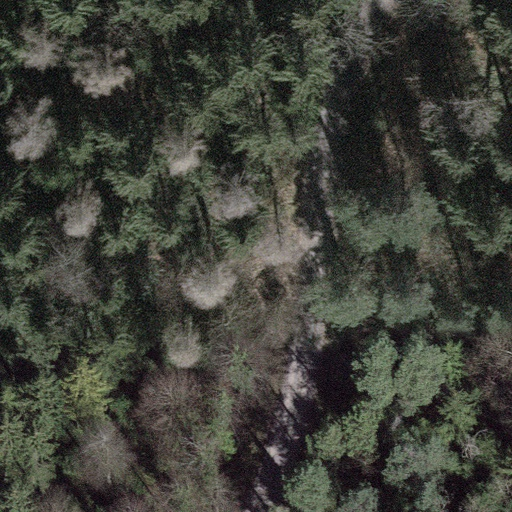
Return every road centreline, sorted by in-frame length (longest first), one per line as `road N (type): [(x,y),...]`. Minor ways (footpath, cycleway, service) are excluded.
road 1 (track): [(252,511),(291,424),(317,190),(373,0)]
road 2 (track): [(72,302),(164,511)]
